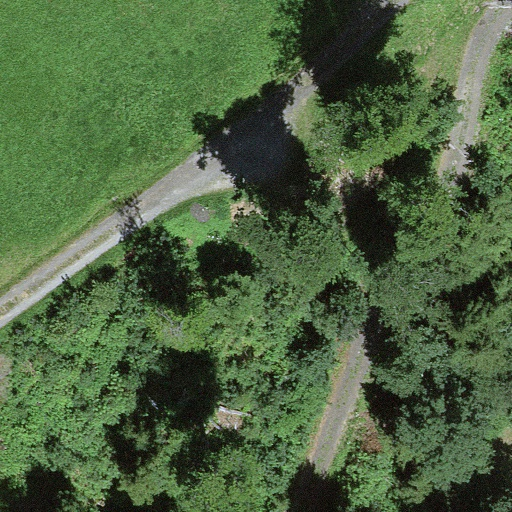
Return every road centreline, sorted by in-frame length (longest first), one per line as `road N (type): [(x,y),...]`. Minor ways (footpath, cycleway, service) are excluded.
road 1 (track): [(313,511),(343,411),(511,42)]
road 2 (track): [(391,0),(206,159),(0,300)]
